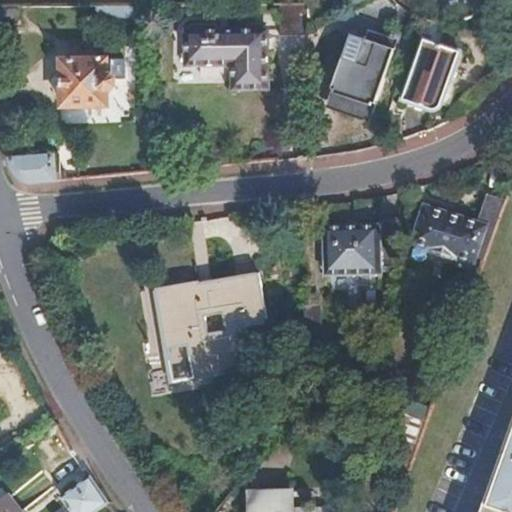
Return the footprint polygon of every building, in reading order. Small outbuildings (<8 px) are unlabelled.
[(307,35),(307,2),(280,3),(280,35),(307,35)] [(145,20),(145,5),(95,6),(95,21),(145,20)] [(0,29),(19,29),(19,7),(0,7),(0,29)] [(266,28),(186,30),(186,64),(230,63),(230,88),(267,88),(266,28)] [(395,46),(354,32),(328,106),(345,112),(349,102),(373,111),(395,46)] [(463,51),(426,38),(406,95),(443,108),(463,51)] [(111,75),(111,60),(63,61),(63,107),(108,106),(109,89),(112,89),(115,87),(116,86),(116,78),(114,77),(111,75)] [(61,174),(59,157),(11,161),(11,163),(13,168),(15,174),(18,178),(23,182),(28,184),(33,185),(44,183),(55,182),(54,174),(61,174)] [(67,181),(67,173),(61,174),(54,174),(55,182),(67,181)] [(481,269),(503,206),(486,200),(475,227),(424,209),(411,245),(433,252),(432,256),(455,264),(456,261),(481,269)] [(382,224),(327,225),(328,271),(383,270),(382,224)] [(210,275),(169,277),(172,341),(195,340),(197,371),(244,368),(242,323),(213,325),(212,309),(230,308),(230,318),(273,315),(271,274),(229,276),(229,284),(211,286),(210,277),(210,275)] [(229,284),(229,276),(210,277),(211,286),(229,284)] [(511,511),(511,437),(485,511),(511,511)] [(96,511),(110,503),(93,478),(65,497),(69,502),(71,506),(62,511),(96,511)] [(22,511),(9,495),(0,502),(0,511),(22,511)] [(348,511),(349,508),(290,509),(290,496),(255,495),(254,511),(348,511)] [(59,511),(62,511),(71,506),(69,502),(58,510),(59,511)]
